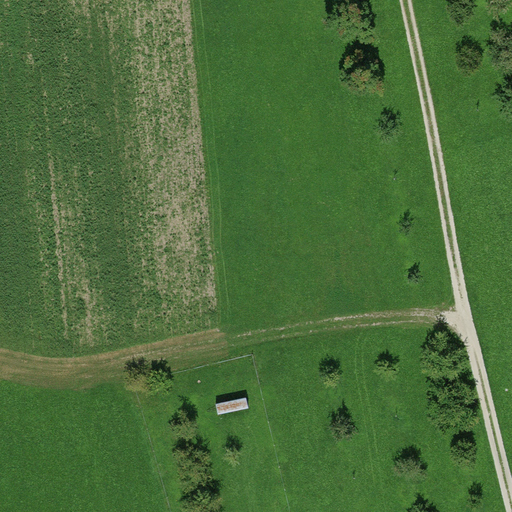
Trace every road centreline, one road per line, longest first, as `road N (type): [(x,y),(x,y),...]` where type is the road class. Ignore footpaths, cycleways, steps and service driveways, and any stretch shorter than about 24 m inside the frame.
road 1 (track): [(510,511),(406,0)]
road 2 (track): [(0,355),(72,376),(416,312),(469,333)]
